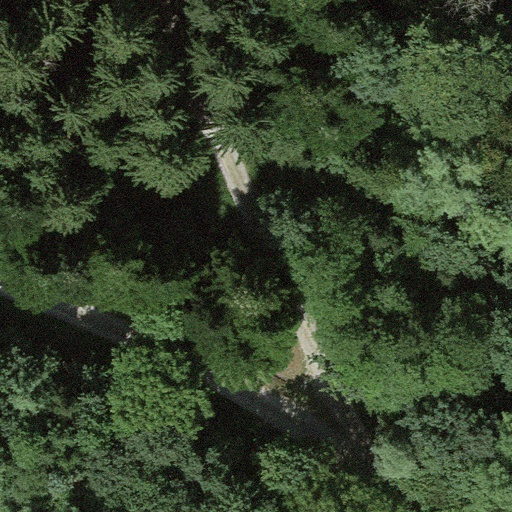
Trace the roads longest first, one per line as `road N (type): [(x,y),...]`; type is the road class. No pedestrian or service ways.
road 1 (track): [(171,0),(388,497)]
road 2 (track): [(0,279),(178,351),(327,438),(397,511)]
